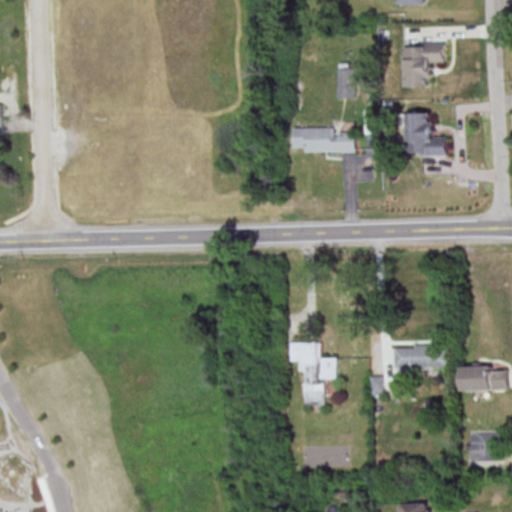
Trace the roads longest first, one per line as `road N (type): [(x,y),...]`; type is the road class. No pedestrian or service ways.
road 1 (tertiary): [(511,224),(0,241)]
road 2 (residential): [(47,240),(39,0)]
road 3 (residential): [(502,225),(494,0)]
